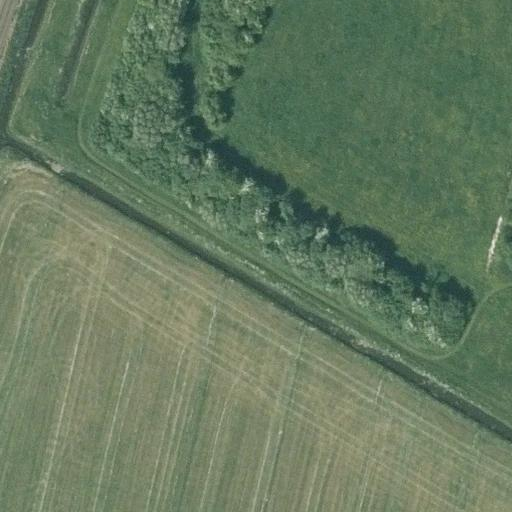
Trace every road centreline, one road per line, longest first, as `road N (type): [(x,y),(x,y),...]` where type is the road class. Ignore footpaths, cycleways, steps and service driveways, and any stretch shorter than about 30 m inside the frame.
road 1 (track): [(511,414),(56,141),(39,124),(39,92),(71,0)]
road 2 (track): [(447,376),(481,312),(474,290),(209,138),(193,105),(196,0)]
road 3 (track): [(456,279),(511,112),(511,84)]
road 4 (track): [(122,0),(79,122),(80,156)]
